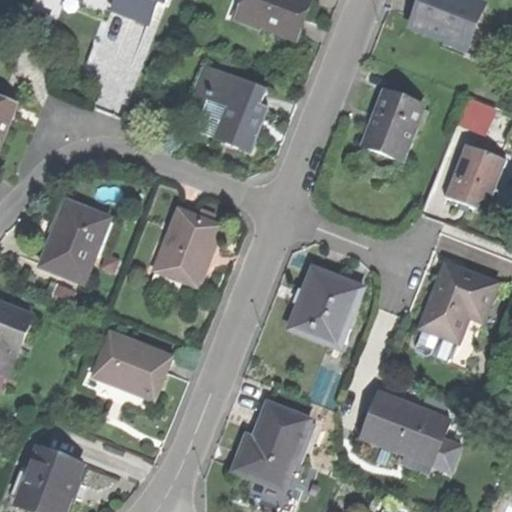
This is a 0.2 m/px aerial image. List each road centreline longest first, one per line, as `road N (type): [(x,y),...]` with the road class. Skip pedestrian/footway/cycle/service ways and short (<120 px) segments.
road 1 (residential): [(165,511),(284,210)]
road 2 (residential): [(284,210),(102,141),(39,169),(0,214)]
road 3 (residential): [(284,210),(365,0)]
